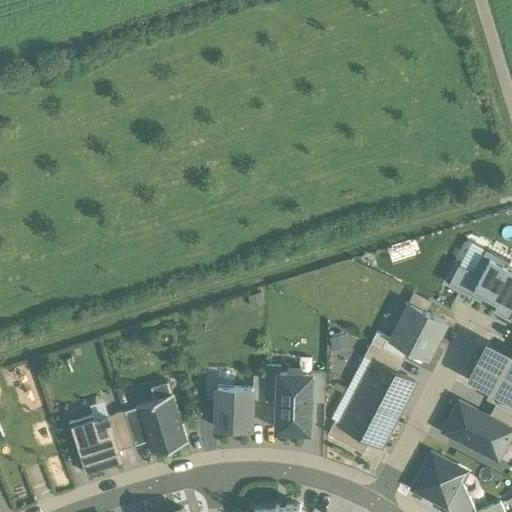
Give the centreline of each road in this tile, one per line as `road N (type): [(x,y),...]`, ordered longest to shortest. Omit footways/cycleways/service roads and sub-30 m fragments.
road 1 (track): [(511,195),(0,355)]
road 2 (residential): [(378,500),(470,324)]
road 3 (residential): [(221,470),(298,473),(378,500)]
road 4 (residential): [(74,511),(136,487),(221,470)]
